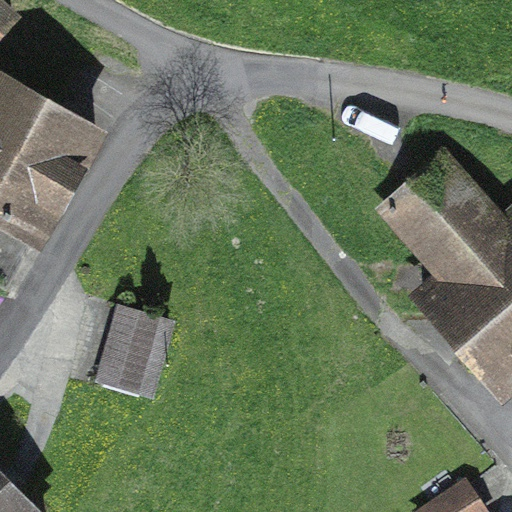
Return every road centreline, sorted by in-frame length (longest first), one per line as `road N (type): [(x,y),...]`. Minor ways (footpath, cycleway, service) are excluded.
road 1 (residential): [(205,63),(0,357)]
road 2 (unclassified): [(205,63),(382,79),(511,105)]
road 3 (unclassified): [(93,0),(205,63)]
